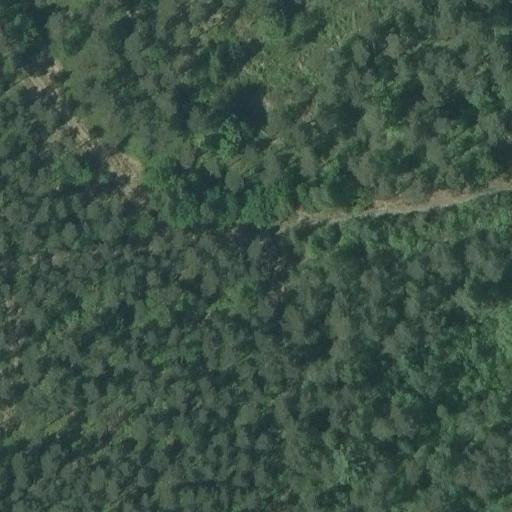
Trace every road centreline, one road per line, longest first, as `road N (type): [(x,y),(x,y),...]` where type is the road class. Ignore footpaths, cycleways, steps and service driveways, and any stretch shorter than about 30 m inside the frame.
road 1 (track): [(511,184),(0,272)]
road 2 (track): [(0,32),(167,243)]
